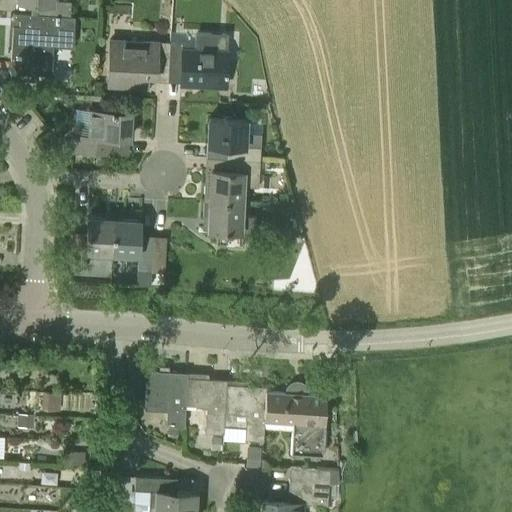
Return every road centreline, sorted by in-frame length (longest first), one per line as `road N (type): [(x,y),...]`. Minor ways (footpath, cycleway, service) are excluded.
road 1 (unclassified): [(108,325),(340,343),(511,322)]
road 2 (residential): [(229,481),(126,434),(108,325)]
road 3 (residential): [(31,177),(162,183),(165,101)]
road 4 (residential): [(31,321),(31,177)]
